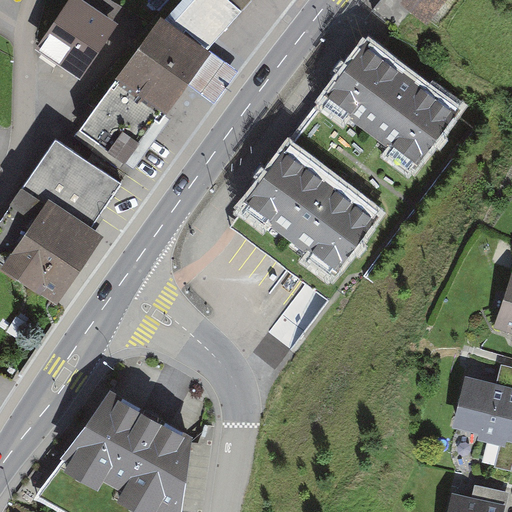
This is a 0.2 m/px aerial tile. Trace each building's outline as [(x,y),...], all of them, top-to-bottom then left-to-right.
[(114,25),(73,0),(71,0),(42,46),(84,73),(114,25)] [(244,8),(234,0),(185,0),(168,19),(207,49),(244,8)] [(234,0),(244,8),(251,0),(234,0)] [(440,0),(409,0),(429,15),(440,0)] [(207,49),(168,19),(86,128),(130,161),(188,84),(207,98),(230,66),(207,49)] [(361,52),(231,228),(326,298),(456,122),(361,52)] [(116,185),(58,145),(0,228),(0,258),(52,294),(93,234),(86,229),(116,185)] [(511,284),(499,323),(511,327),(511,284)] [(511,391),(467,380),(456,424),(511,438),(511,391)] [(175,511),(186,438),(111,396),(41,496),(67,511),(175,511)] [(500,511),(501,508),(454,497),(450,511),(500,511)]
